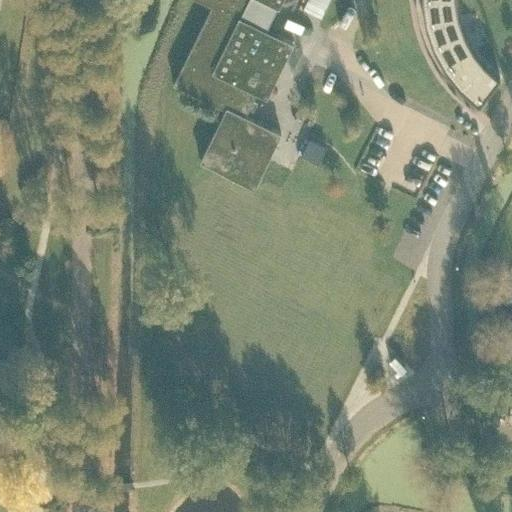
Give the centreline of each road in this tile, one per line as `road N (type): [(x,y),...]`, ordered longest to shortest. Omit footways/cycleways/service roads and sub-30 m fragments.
road 1 (unclassified): [(435,391),(437,259),(511,104)]
road 2 (residential): [(76,486),(81,223)]
road 3 (residential): [(81,223),(75,0)]
road 4 (residential): [(305,511),(351,438),(380,411),(435,391)]
